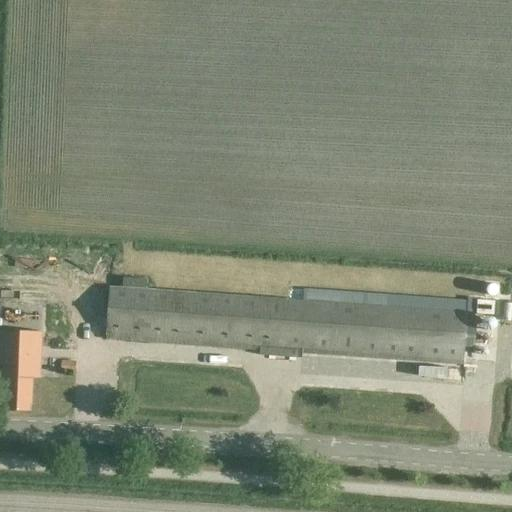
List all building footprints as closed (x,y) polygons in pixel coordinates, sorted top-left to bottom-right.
[(2,254),(1,273),(0,306),(49,307),(51,256),(2,254)] [(462,366),(465,313),(110,288),(106,341),(462,366)] [(477,362),(489,362),(490,329),(479,329),(477,362)] [(0,330),(0,366),(1,367),(0,397),(0,404),(6,404),(6,411),(27,411),(27,405),(31,405),(32,379),(40,379),(42,332),(0,330)] [(76,372),(76,361),(62,360),(61,371),(76,372)]
